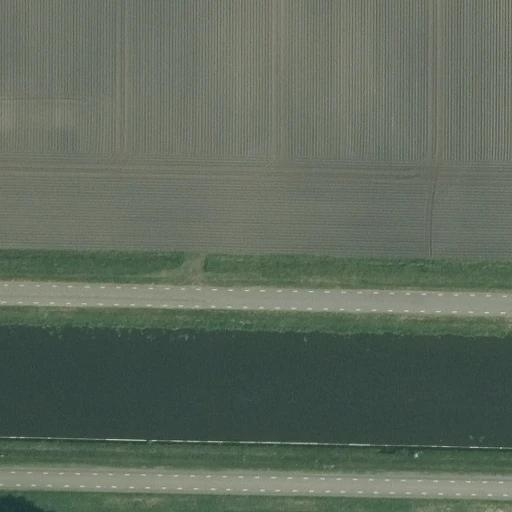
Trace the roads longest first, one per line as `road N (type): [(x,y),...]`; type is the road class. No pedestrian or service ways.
road 1 (tertiary): [(511,307),(0,295)]
road 2 (tertiary): [(0,478),(511,489)]
